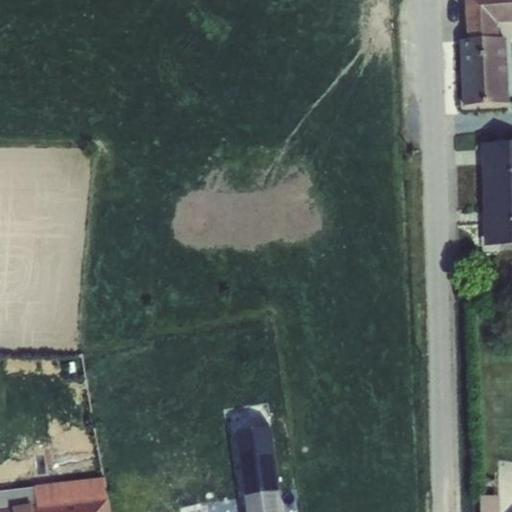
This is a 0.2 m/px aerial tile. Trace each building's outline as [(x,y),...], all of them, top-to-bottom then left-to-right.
[(511,0),(463,0),(467,42),(498,40),(497,25),(511,24),(511,0)] [(498,40),(467,42),(460,42),(463,107),(509,105),(506,39),(498,40)] [(511,145),(481,146),(484,248),(511,246),(511,145)] [(282,511),(271,430),(235,435),(246,511),(282,511)] [(0,511),(109,511),(108,502),(104,483),(56,489),(56,487),(34,490),(35,507),(0,511)] [(498,511),(498,498),(481,499),(480,511),(498,511)]
